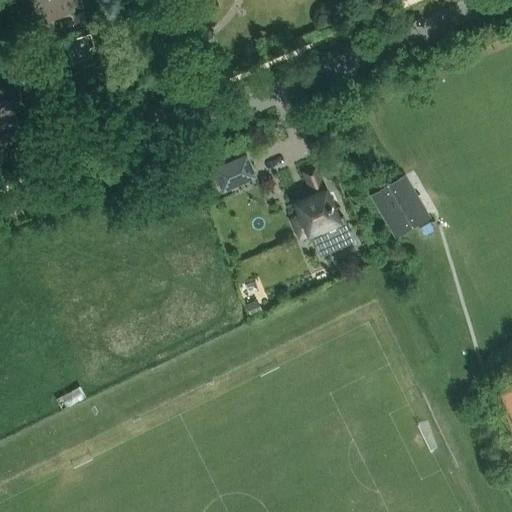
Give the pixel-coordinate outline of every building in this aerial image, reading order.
[(16,0),(21,13),(36,8),(41,22),(83,7),(80,0),(16,0)] [(13,105),(23,101),(15,76),(0,80),(0,145),(25,137),(13,105)] [(237,160),(208,172),(217,194),(247,182),(237,160)] [(304,215),(295,219),(301,235),(311,231),(317,244),(349,230),(343,216),(338,218),(316,166),(304,172),(314,195),(298,201),(304,215)] [(396,236),(429,218),(406,177),(373,195),(396,236)] [(256,301),(247,305),(252,316),(261,312),(256,301)]
